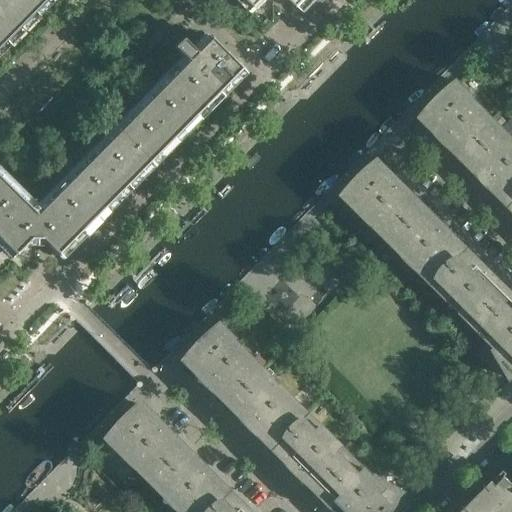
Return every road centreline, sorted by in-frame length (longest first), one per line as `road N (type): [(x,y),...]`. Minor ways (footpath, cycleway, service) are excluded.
road 1 (residential): [(511,243),(393,126)]
road 2 (residential): [(296,511),(183,398)]
road 3 (residential): [(511,422),(424,511)]
